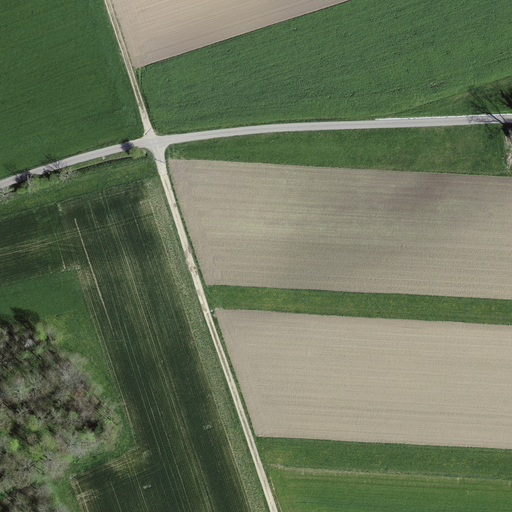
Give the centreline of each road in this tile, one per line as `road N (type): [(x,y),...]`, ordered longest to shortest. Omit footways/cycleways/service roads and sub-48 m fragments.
road 1 (track): [(108,0),(272,511)]
road 2 (residential): [(511,121),(208,134),(110,150),(0,184)]
